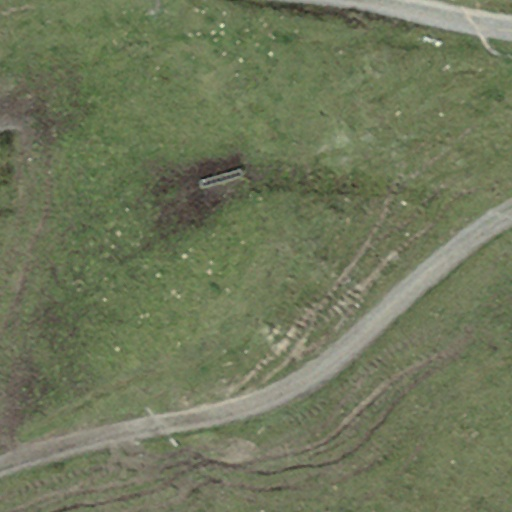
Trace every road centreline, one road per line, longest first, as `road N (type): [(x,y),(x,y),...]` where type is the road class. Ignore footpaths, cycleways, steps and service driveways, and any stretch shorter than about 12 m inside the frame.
road 1 (track): [(0,465),(247,404),(295,384),(511,207)]
road 2 (track): [(511,29),(361,0)]
